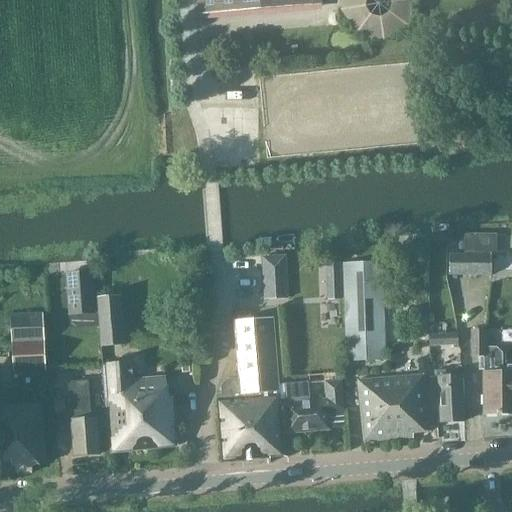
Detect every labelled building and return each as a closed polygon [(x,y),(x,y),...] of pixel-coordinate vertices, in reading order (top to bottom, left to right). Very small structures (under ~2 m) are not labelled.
[(197,0),(198,16),(321,6),(320,0),(197,0)] [(333,0),(335,38),(390,36),(388,0),(333,0)] [(464,234),(464,241),(463,254),(449,253),(448,274),(490,275),(491,255),(495,255),(496,235),(464,234)] [(347,360),(385,358),(382,261),(343,263),(347,360)] [(341,271),(320,271),(320,299),(341,299),(341,271)] [(89,272),(76,273),(65,274),(69,316),(93,314),(89,272)] [(99,349),(123,346),(120,297),(96,298),(99,349)] [(42,315),(30,316),(10,316),(13,371),(45,370),(42,315)] [(220,395),(217,396),(222,463),(269,458),(269,457),(284,456),(282,434),(280,405),(273,320),(235,323),(239,379),(226,380),(220,388),(220,395)] [(511,403),(511,371),(502,372),(501,354),(495,348),(485,347),(485,331),(470,331),(471,357),(483,357),(484,373),(482,373),(483,416),(509,416),(509,414),(510,414),(510,403),(511,403)] [(457,335),(429,336),(430,348),(457,347),(457,335)] [(109,454),(178,447),(173,396),(168,397),(166,379),(136,382),(133,356),(100,359),(109,454)] [(445,376),(445,370),(437,371),(440,423),(464,422),(462,375),(445,376)] [(423,375),(420,375),(391,377),(358,380),(364,442),(413,438),(412,433),(429,432),(423,375)] [(73,456),(99,454),(97,418),(90,419),(87,381),(67,382),(73,456)] [(285,405),(280,405),(282,434),(288,434),(329,430),(328,412),(343,411),(342,399),(341,381),(325,382),(327,400),(309,402),(308,392),(307,383),(284,384),(285,403),(285,405)] [(45,464),(42,403),(0,403),(0,475),(30,474),(30,465),(45,464)]
